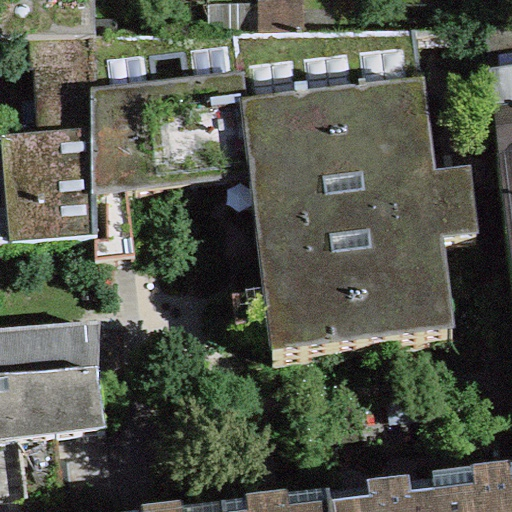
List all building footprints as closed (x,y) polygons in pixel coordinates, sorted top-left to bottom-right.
[(0,0),(0,50),(33,48),(36,48),(92,47),(92,0),(0,0)] [(263,7),(259,7),(259,44),(304,44),(303,7),(263,7)] [(511,39),(498,40),(485,40),(501,169),(509,239),(511,261),(511,39)] [(422,101),(415,42),(359,43),(304,44),(259,44),(233,45),(233,47),(250,183),(253,212),(272,367),(351,357),(452,344),(451,344),(441,254),(476,249),(468,186),(433,191),(422,101)] [(94,202),(127,198),(161,194),(250,183),(233,47),(233,45),(207,45),(127,47),(92,47),(93,142),(94,202)] [(93,142),(92,47),(36,48),(36,51),(42,143),(42,145),(93,142)] [(0,249),(12,248),(94,242),(94,202),(93,142),(42,145),(3,148),(4,151),(0,151),(0,249)] [(0,338),(0,389),(11,389),(95,382),(100,330),(0,338)] [(95,382),(11,389),(26,511),(61,511),(53,444),(102,438),(95,383),(95,382)] [(26,511),(11,389),(0,389),(0,511),(26,511)] [(511,511),(511,502),(511,490),(510,488),(472,493),(473,511),(511,511)] [(409,511),(408,502),(368,507),(368,511),(409,511)]
